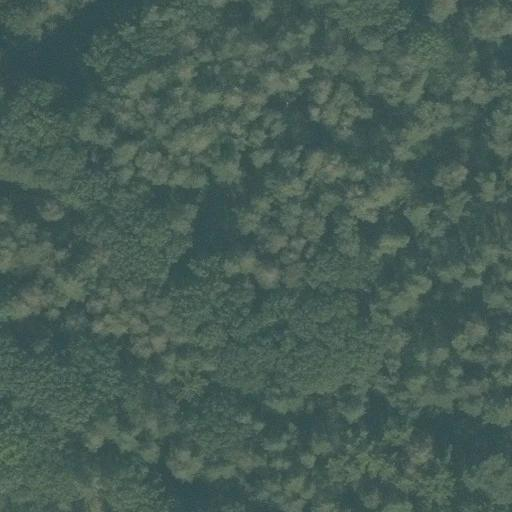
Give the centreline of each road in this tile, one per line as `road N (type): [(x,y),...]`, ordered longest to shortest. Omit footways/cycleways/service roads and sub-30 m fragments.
road 1 (track): [(300,511),(0,394)]
road 2 (track): [(0,87),(93,0)]
